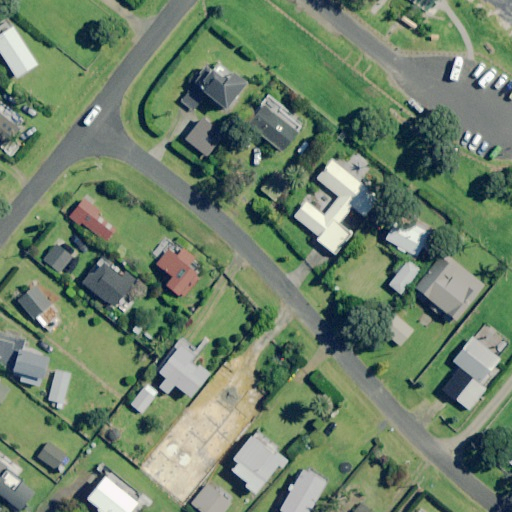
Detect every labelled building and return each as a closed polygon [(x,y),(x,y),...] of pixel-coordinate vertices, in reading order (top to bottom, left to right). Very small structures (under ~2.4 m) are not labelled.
[(434,0),(408,0),(426,12),(434,0)] [(37,66),(13,27),(0,35),(0,56),(15,80),(37,66)] [(205,65),(179,103),(195,114),(207,96),(229,111),(247,84),(218,65),(214,71),(205,65)] [(282,109),(269,98),(255,115),(257,117),(249,127),(282,152),(301,128),(280,112),(282,109)] [(19,130),(0,113),(0,143),(5,148),(19,130)] [(201,120),(183,142),(206,160),(224,138),(201,120)] [(378,200),(331,161),(316,179),(339,198),(323,217),(306,202),(293,217),(312,233),(310,236),(334,256),(351,235),(338,225),(352,208),(363,218),(378,200)] [(99,212),(82,201),(70,219),(106,243),(115,229),(96,216),(99,212)] [(430,235),(400,216),(384,240),(414,259),(430,235)] [(72,258),(56,245),(43,262),(59,275),(72,258)] [(194,259),(182,249),(176,257),(168,250),(156,264),(171,276),(163,285),(177,297),(196,275),(187,268),(194,259)] [(453,267),(440,257),(414,291),(455,323),(484,286),(455,264),(453,267)] [(112,267),(103,259),(81,284),(112,310),(136,282),(127,275),(123,280),(110,269),(112,267)] [(419,271),(407,262),(389,286),(400,295),(419,271)] [(17,302),(49,334),(58,324),(54,320),(58,316),(50,308),(53,306),(34,286),(17,302)] [(413,332),(396,318),(383,333),(399,347),(413,332)] [(484,325),(453,365),(460,371),(443,393),(469,413),(486,392),(479,386),(511,345),(484,325)] [(0,359),(5,361),(2,368),(11,371),(10,374),(24,378),(22,383),(40,388),(48,359),(22,352),(26,338),(0,331),(0,359)] [(200,355),(178,338),(153,372),(190,399),(208,375),(193,364),(200,355)] [(70,375),(55,371),(48,401),(63,405),(70,375)] [(0,405),(9,391),(0,384),(0,405)] [(142,390),(130,407),(142,416),(154,399),(142,390)] [(250,416),(221,392),(200,419),(229,442),(250,416)] [(278,449),(261,436),(256,442),(250,438),(234,458),(239,462),(231,471),(246,484),(244,487),(255,495),(278,467),(281,469),(287,462),(275,453),(278,449)] [(66,456),(48,443),(38,457),(60,474),(64,470),(59,466),(66,456)] [(168,465),(155,453),(141,469),(154,480),(168,465)] [(209,467),(194,455),(181,470),(197,482),(209,467)] [(0,464),(0,501),(13,511),(19,511),(35,492),(0,464)] [(309,511),(328,481),(305,467),(279,511),(280,511),(309,511)] [(98,509),(96,511),(95,511),(130,511),(137,505),(104,478),(87,499),(98,509)] [(225,511),(231,506),(207,486),(190,505),(198,511),(225,511)] [(369,511),(358,503),(350,511),(369,511)]
